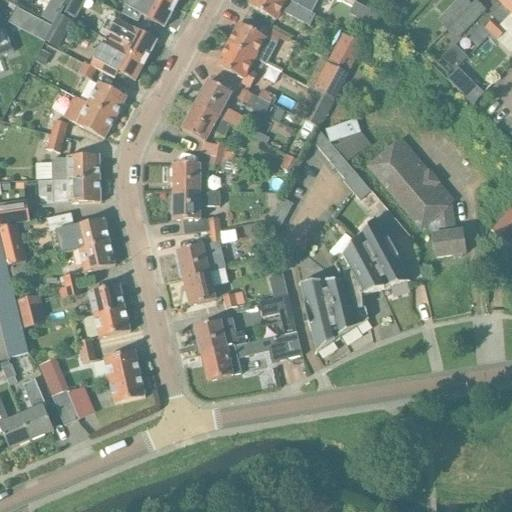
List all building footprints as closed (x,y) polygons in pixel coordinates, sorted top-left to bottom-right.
[(164,29),(175,9),(157,0),(151,0),(146,9),(136,4),(132,12),(164,29)] [(157,0),(175,9),(180,0),(157,0)] [(316,17),(313,15),(301,9),(287,1),(287,2),(284,0),(252,0),(249,8),(276,22),(281,13),(309,28),(316,17)] [(459,0),(438,23),(446,31),(471,6),(464,0),(459,0)] [(492,35),(501,26),(511,15),(511,0),(496,0),(503,6),(491,18),(494,21),(486,29),(492,35)] [(305,2),(301,9),(313,15),(317,8),(305,2)] [(475,2),(471,6),(446,31),(456,41),(485,11),(475,2)] [(69,6),(64,15),(76,21),(80,12),(69,6)] [(17,10),(9,25),(21,31),(29,16),(17,10)] [(45,11),(41,19),(52,25),(57,17),(45,11)] [(58,50),(73,23),(60,16),(45,43),(58,50)] [(157,43),(139,34),(116,22),(106,41),(146,63),(157,43)] [(239,25),(228,46),(255,61),(266,66),(278,46),(277,45),(280,41),(289,46),(291,42),(291,41),(271,31),(270,30),(265,39),(257,35),(239,25)] [(507,31),(501,26),(492,35),(497,41),(507,31)] [(0,58),(14,54),(5,30),(0,31),(0,58)] [(348,73),(362,46),(344,36),(329,62),(348,73)] [(84,64),(98,72),(109,78),(113,71),(135,83),(146,63),(106,41),(95,61),(87,57),(84,64)] [(228,46),(217,67),(234,76),(243,81),(241,85),(250,90),(257,76),(249,72),(255,61),(228,46)] [(454,46),(440,59),(454,73),(467,59),(454,46)] [(42,52),(36,63),(44,68),(51,56),(42,52)] [(92,82),(98,72),(84,64),(79,74),(92,82)] [(334,85),(340,73),(332,69),(319,92),(333,99),(339,88),(334,85)] [(460,75),(450,86),(461,96),(471,86),(460,75)] [(219,120),(232,95),(208,82),(195,107),(219,120)] [(99,84),(88,105),(116,120),(127,99),(99,84)] [(254,112),(261,101),(258,99),(244,91),(238,103),(254,112)] [(262,91),(258,99),(261,101),(271,106),(274,99),(275,98),(262,91)] [(332,101),(318,94),(304,122),(318,129),(332,101)] [(104,141),(116,120),(88,105),(75,98),(64,119),(104,141)] [(182,132),(199,141),(205,145),(212,132),(224,139),(231,126),(219,120),(195,107),(182,132)] [(277,110),(272,120),(280,123),(285,114),(277,110)] [(51,137),(64,141),(68,126),(54,123),(51,137)] [(332,147),(330,145),(322,136),(313,144),(323,155),(332,147)] [(64,141),(51,137),(47,151),(60,155),(64,141)] [(453,203),(401,142),(368,169),(421,231),(428,225),(433,237),(436,260),(465,255),(462,233),(455,234),(451,206),(453,203)] [(213,145),(213,146),(205,145),(202,156),(211,158),(222,160),(225,148),(213,145)] [(332,147),(323,155),(332,167),(342,159),(332,147)] [(286,157),(279,170),(292,177),(299,164),(286,157)] [(99,158),(79,158),(67,158),(68,161),(52,161),(52,182),(68,182),(100,181),(99,158)] [(222,160),(211,158),(209,170),(229,175),(232,163),(222,160)] [(342,159),(332,167),(342,178),(351,170),(342,159)] [(174,166),(173,194),(208,195),(208,194),(207,182),(200,182),(200,166),(174,166)] [(351,170),(342,178),(345,181),(343,183),(350,191),(361,181),(351,170)] [(69,197),(54,197),(54,206),(69,206),(81,206),(101,205),(100,181),(68,182),(69,197)] [(350,191),(352,193),(360,202),(371,193),(361,181),(350,191)] [(208,195),(173,194),(173,222),(200,222),(200,208),(220,209),(220,194),(208,194),(208,195)] [(278,207),(289,213),(293,206),(282,200),(278,207)] [(26,203),(0,206),(0,227),(29,223),(26,203)] [(289,213),(278,207),(275,215),(285,220),(289,213)] [(511,210),(491,233),(507,247),(508,246),(511,249),(511,251),(511,252),(511,251),(511,210)] [(275,215),(271,222),(281,228),(285,220),(275,215)] [(220,219),(209,221),(210,233),(221,233),(220,219)] [(345,284),(301,285),(299,285),(299,286),(301,286),(305,303),(304,304),(304,303),(303,303),(310,333),(311,333),(311,332),(312,332),(317,353),(314,355),(315,356),(369,321),(366,310),(362,310),(361,297),(363,296),(364,297),(411,283),(411,282),(408,283),(399,265),(400,264),(400,265),(401,264),(387,238),(386,238),(386,239),(385,239),(376,222),(378,220),(377,219),(334,266),(340,277),(344,275),(345,284)] [(72,220),(47,225),(50,234),(58,232),(65,231),(74,229),(74,228),(72,220)] [(74,229),(65,231),(58,232),(62,256),(79,251),(110,244),(104,221),(74,228),(74,229)] [(18,226),(0,230),(0,238),(0,240),(3,252),(6,264),(7,268),(25,263),(27,263),(18,226)] [(221,233),(210,233),(211,245),(217,245),(219,245),(222,245),(221,233)] [(115,268),(110,244),(79,251),(84,275),(115,268)] [(197,249),(177,253),(183,281),(210,275),(225,271),(219,245),(217,245),(203,248),(203,247),(197,249)] [(280,262),(271,264),(273,275),(282,273),(280,262)] [(6,264),(0,265),(0,277),(9,275),(7,268),(6,264)] [(0,289),(12,286),(9,275),(0,277),(0,289)] [(210,275),(183,281),(190,308),(209,303),(216,302),(210,275)] [(63,279),(65,289),(79,286),(76,276),(63,279)] [(0,301),(15,298),(12,286),(0,289),(0,301)] [(65,289),(67,300),(81,297),(79,286),(65,289)] [(89,294),(94,318),(125,310),(120,287),(89,294)] [(238,308),(235,296),(224,298),(227,311),(238,308)] [(39,297),(16,303),(18,309),(21,320),(23,331),(46,325),(44,315),(41,304),(39,297)] [(273,301),(258,304),(262,320),(280,316),(284,337),(297,334),(288,297),(273,301)] [(16,303),(15,298),(0,301),(0,313),(18,309),(16,303)] [(0,323),(0,325),(21,320),(18,309),(0,313),(0,323)] [(130,334),(125,310),(94,318),(99,341),(130,334)] [(24,332),(23,331),(21,320),(0,325),(3,337),(24,332)] [(214,325),(195,329),(201,356),(228,350),(222,323),(214,325)] [(26,343),(24,332),(3,337),(6,348),(26,343)] [(228,350),(201,356),(208,384),(242,376),(238,361),(269,354),(272,365),(302,358),(298,338),(297,334),(284,337),(246,346),(228,350)] [(78,345),(80,355),(94,352),(91,342),(78,345)] [(29,354),(26,343),(6,348),(9,360),(29,354)] [(94,352),(80,355),(83,366),(96,363),(94,352)] [(135,353),(104,360),(109,383),(140,376),(135,353)] [(55,361),(39,367),(45,381),(46,381),(58,376),(61,374),(55,361)] [(145,399),(140,376),(109,383),(115,406),(145,399)] [(33,412),(22,417),(32,442),(54,433),(44,409),(46,408),(35,382),(23,387),(33,412)] [(52,399),(57,410),(65,428),(79,422),(67,392),(52,399)] [(0,429),(9,451),(32,442),(22,417),(9,422),(0,400),(0,429)] [(454,427),(452,465),(453,465),(454,465),(471,465),(472,465),(483,465),(484,465),(502,464),(507,464),(509,465),(511,467),(511,426),(510,426),(501,427),(492,427),(483,428),(473,428),(464,428),(455,427),(454,427)]
